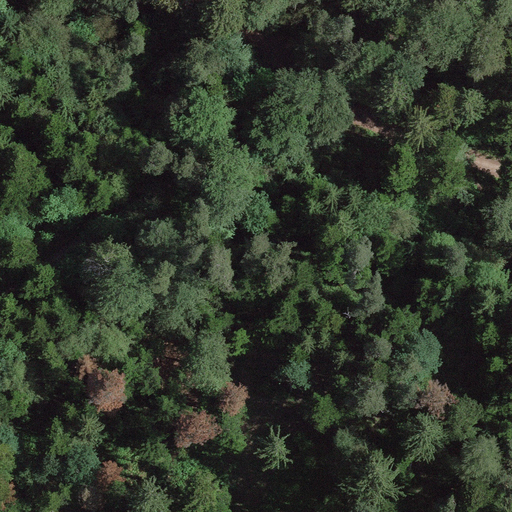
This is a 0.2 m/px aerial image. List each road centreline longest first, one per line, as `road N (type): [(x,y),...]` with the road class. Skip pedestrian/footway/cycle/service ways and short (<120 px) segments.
road 1 (track): [(0,302),(304,86)]
road 2 (track): [(209,0),(273,44),(304,86),(511,167)]
